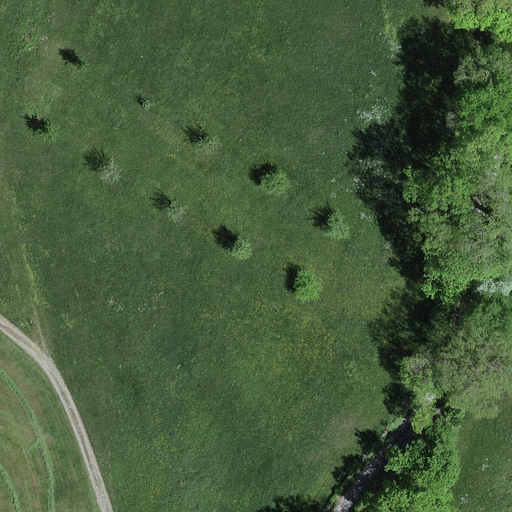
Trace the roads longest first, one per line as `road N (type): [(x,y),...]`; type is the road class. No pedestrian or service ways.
road 1 (track): [(511,127),(496,164),(458,336),(417,410),(340,511)]
road 2 (track): [(100,511),(46,362),(0,327)]
